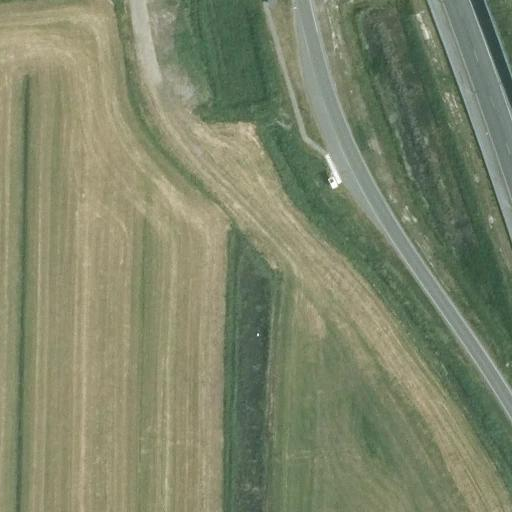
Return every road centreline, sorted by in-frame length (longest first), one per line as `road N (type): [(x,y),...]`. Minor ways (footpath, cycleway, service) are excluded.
road 1 (trunk): [(301,0),(345,145),(511,406)]
road 2 (trunk): [(451,0),(511,167)]
